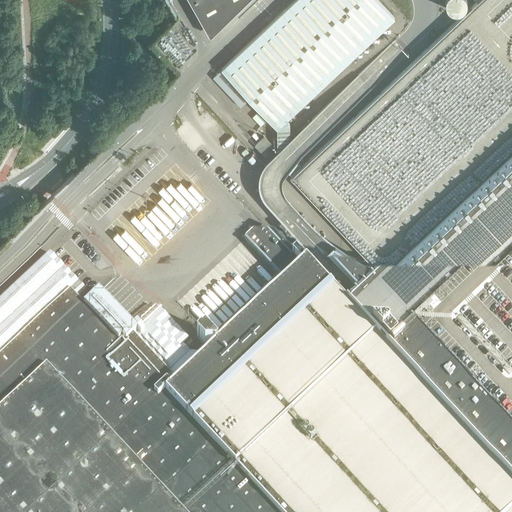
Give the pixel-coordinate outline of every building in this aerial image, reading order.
[(511,511),(511,0),(475,0),(477,1),(301,166),(292,175),(291,176),(382,273),(371,284),(347,306),(296,252),(292,256),(292,257),(261,224),(243,240),(284,283),(218,345),(209,337),(209,336),(205,331),(201,334),(197,338),(204,346),(200,350),(196,354),(189,352),(183,345),(190,339),(162,309),(140,329),(137,326),(133,330),(99,293),(84,307),(78,300),(86,293),(50,254),(0,300),(0,511),(511,511)] [(211,35),(219,28),(247,0),(189,0),(209,35),(210,35),(211,35)] [(289,154),(289,139),(289,123),(286,120),(394,18),(377,0),(294,0),(221,69),(277,128),(277,159),(292,175),(301,166),(289,154)] [(445,0),(445,1),(445,2),(446,3),(446,4),(446,5),(447,6),(448,7),(448,8),(449,9),(450,10),(451,10),(452,11),(454,11),(455,12),(456,12),(457,12),(459,11),(461,11),(462,10),(463,9),(464,8),(465,7),(466,6),(466,5),(466,4),(467,2),(467,1),(467,0),(466,0),(445,0)] [(266,156),(275,148),(264,136),(255,144),(266,156)] [(251,163),(258,157),(253,153),(247,158),(251,163)]
